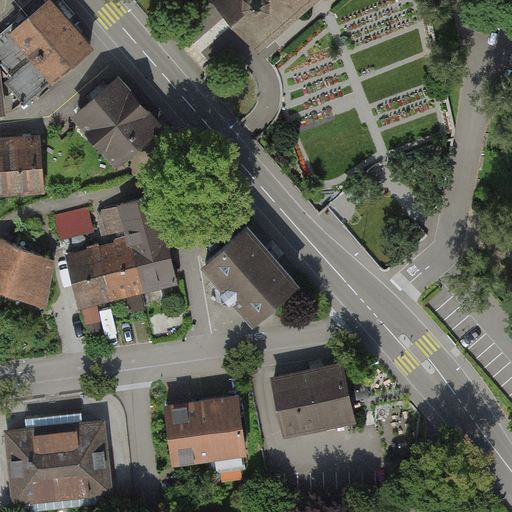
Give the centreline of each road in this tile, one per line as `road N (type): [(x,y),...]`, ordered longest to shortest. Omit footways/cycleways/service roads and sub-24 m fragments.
road 1 (primary): [(99,0),(379,311)]
road 2 (residential): [(379,311),(441,257),(454,224),(470,133),(469,39),(458,0)]
road 3 (residential): [(134,369),(311,341),(356,329),(379,311)]
road 4 (primary): [(379,311),(511,470)]
road 5 (residential): [(150,511),(134,369)]
road 6 (residential): [(0,386),(134,369)]
